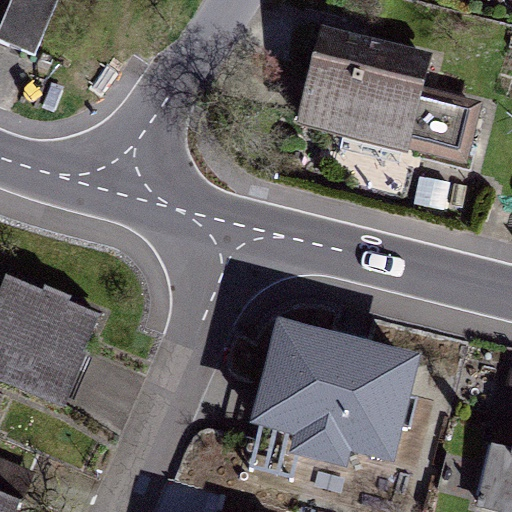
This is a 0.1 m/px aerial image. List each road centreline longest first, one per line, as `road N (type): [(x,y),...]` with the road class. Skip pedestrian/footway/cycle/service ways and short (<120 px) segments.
road 1 (residential): [(124,511),(240,226)]
road 2 (residential): [(240,226),(511,294)]
road 3 (residential): [(107,191),(231,0)]
road 4 (residential): [(107,191),(240,226)]
